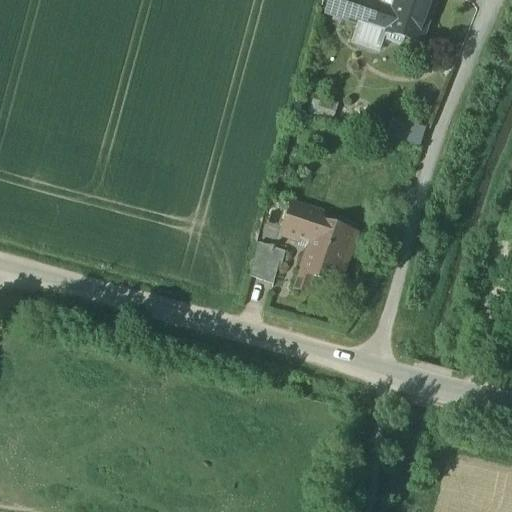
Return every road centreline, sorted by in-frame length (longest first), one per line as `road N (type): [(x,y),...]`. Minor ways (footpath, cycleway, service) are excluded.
road 1 (unclassified): [(381,370),(401,238),(489,0)]
road 2 (unclassified): [(19,273),(381,370)]
road 3 (track): [(465,394),(511,201)]
road 4 (track): [(381,370),(365,511)]
road 5 (unclassified): [(511,405),(381,370)]
